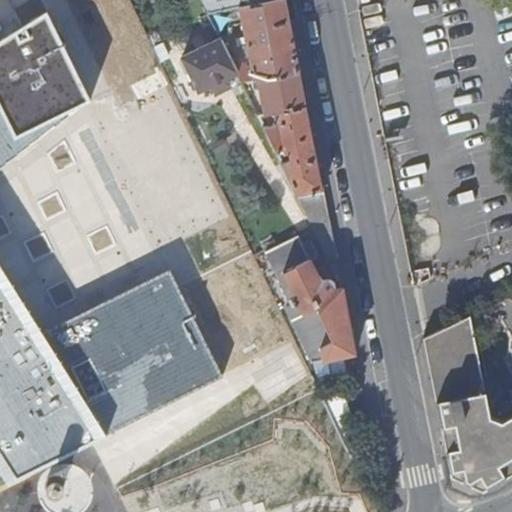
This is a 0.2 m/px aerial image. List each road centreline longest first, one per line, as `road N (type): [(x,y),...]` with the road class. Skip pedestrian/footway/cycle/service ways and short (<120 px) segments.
road 1 (secondary): [(428,511),(326,0)]
road 2 (unknown): [(478,277),(406,0)]
